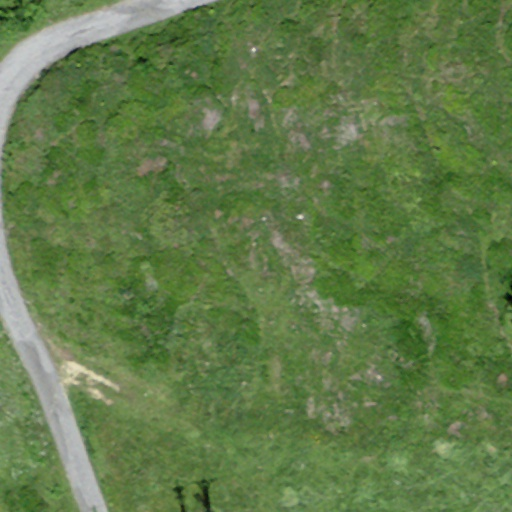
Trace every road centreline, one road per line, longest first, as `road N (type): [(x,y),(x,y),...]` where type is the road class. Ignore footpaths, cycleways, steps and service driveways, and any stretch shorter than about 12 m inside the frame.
road 1 (track): [(0,274),(94,511)]
road 2 (track): [(175,0),(36,55),(0,101)]
